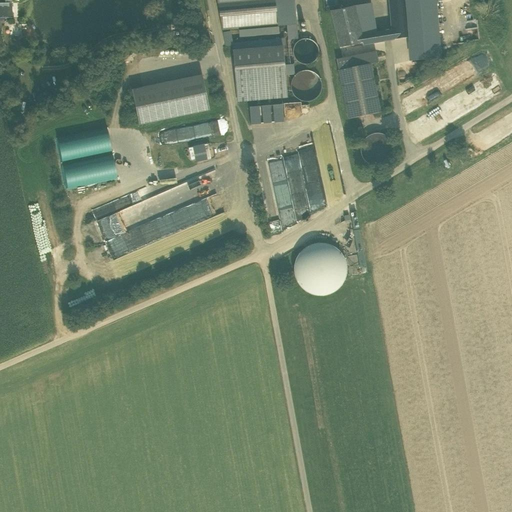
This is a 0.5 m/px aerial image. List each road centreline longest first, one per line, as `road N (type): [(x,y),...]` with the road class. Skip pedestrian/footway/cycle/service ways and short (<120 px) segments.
road 1 (track): [(0,367),(263,253),(511,98)]
road 2 (track): [(263,253),(309,511)]
road 3 (unknown): [(212,0),(263,253)]
road 4 (unknown): [(351,198),(321,53)]
